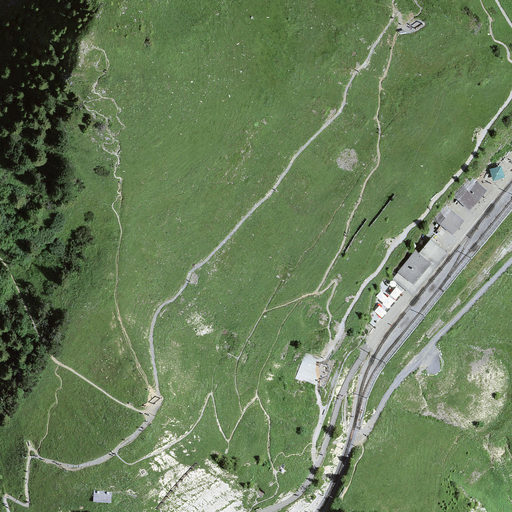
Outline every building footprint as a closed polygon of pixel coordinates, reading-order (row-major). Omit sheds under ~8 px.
[(473,177),(456,198),(470,209),(487,189),(473,177)] [(449,206),(437,221),(453,234),(465,219),(449,206)] [(403,264),(393,276),(410,289),(445,246),(429,233),(419,245),(433,256),(417,275),(403,264)] [(433,256),(419,245),(403,264),(417,275),(433,256)] [(449,248),(445,246),(410,289),(413,291),(416,294),(452,251),(449,248)] [(389,280),(381,291),(394,299),(401,288),(389,280)] [(305,352),(296,380),(318,387),(325,389),(334,361),(325,359),(305,352)]
